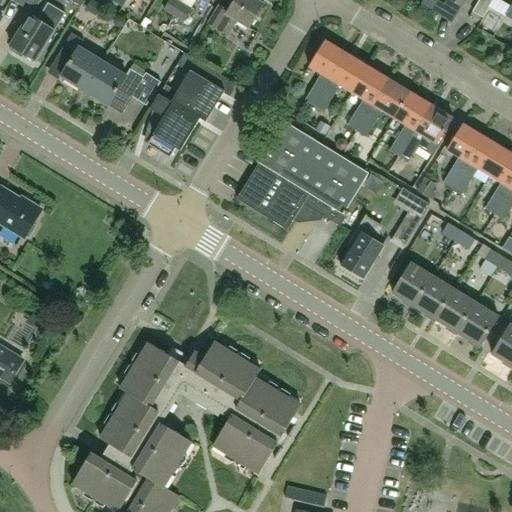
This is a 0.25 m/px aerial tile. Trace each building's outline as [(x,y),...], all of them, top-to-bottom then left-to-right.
[(24,0),(21,6),(32,12),(33,13),(34,11),(40,0),(24,0)] [(174,15),(181,3),(175,0),(169,0),(164,9),(174,15)] [(182,0),(181,3),(191,9),(196,0),(202,0),(208,3),(210,0),(182,0)] [(208,24),(227,36),(236,21),(249,28),(264,4),(257,0),(234,0),(228,11),(219,5),(208,24)] [(480,0),(473,13),(484,20),(496,0),(480,0)] [(11,46),(9,49),(21,57),(23,53),(36,61),(55,30),(65,14),(48,3),(40,15),(38,20),(30,15),(29,15),(10,45),(11,46)] [(184,21),(191,9),(181,3),(174,15),(184,21)] [(85,92),(103,62),(80,48),(84,41),(71,33),(60,53),(71,60),(61,77),(85,92)] [(314,106),(347,54),(326,41),(309,68),(320,75),(304,100),(314,106)] [(347,54),(314,106),(324,112),(339,87),(351,94),(367,66),(347,54)] [(215,85),(221,75),(198,61),(191,73),(213,87),(215,85)] [(103,62),(85,92),(109,106),(119,89),(146,106),(161,82),(146,73),(144,77),(130,69),(126,76),(103,62)] [(357,130),(388,79),(367,66),(351,94),(363,101),(348,126),(356,131),(357,130)] [(150,140),(148,144),(170,158),(176,148),(176,147),(181,149),(200,118),(201,119),(206,122),(212,112),(225,91),(215,85),(213,87),(191,73),(188,78),(179,93),(166,84),(151,108),(164,117),(156,130),(150,140)] [(388,79),(357,130),(356,131),(366,137),(381,112),(393,120),(410,92),(388,79)] [(399,157),(431,105),(410,92),(393,120),(405,126),(390,151),(399,157)] [(443,134),(453,118),(431,105),(399,157),(408,163),(417,147),(432,156),(446,136),(443,134)] [(260,162),(237,199),(287,230),(293,220),(304,203),(324,215),(339,225),(340,225),(345,217),(347,218),(349,214),(344,211),(367,174),(281,122),(258,161),(260,162)] [(453,189),(484,137),(463,124),(447,152),(458,159),(443,183),(453,189)] [(489,177),(505,150),(484,137),(453,189),(462,195),(477,170),(489,177)] [(495,215),(511,186),(511,153),(505,150),(489,177),(501,184),(485,209),(495,215)] [(415,196),(426,201),(432,185),(421,181),(415,196)] [(511,186),(495,215),(504,220),(511,206),(511,186)] [(0,222),(24,237),(41,209),(30,202),(28,204),(2,188),(1,190),(0,189),(0,222)] [(391,240),(404,247),(421,220),(408,212),(406,215),(391,240)] [(381,227),(365,217),(348,243),(352,245),(341,263),(350,269),(349,271),(361,278),(362,276),(363,277),(383,246),(373,240),(381,227)] [(455,241),(461,231),(448,223),(442,233),(455,241)] [(461,231),(455,241),(469,250),(475,240),(461,231)] [(503,248),(511,253),(511,239),(509,238),(503,248)] [(476,255),(484,260),(491,249),(483,244),(476,255)] [(498,268),(504,257),(491,249),(484,260),(498,268)] [(511,262),(504,257),(498,268),(511,276),(511,262)] [(413,308),(433,277),(411,263),(391,294),(413,308)] [(433,277),(413,308),(435,322),(455,290),(433,277)] [(457,335),(477,304),(455,290),(435,322),(457,335)] [(477,304),(457,335),(479,349),(498,317),(477,304)] [(491,357),(511,370),(511,325),(491,357)] [(92,453),(73,484),(74,485),(119,511),(121,510),(123,511),(171,511),(182,495),(166,486),(194,441),(164,422),(170,412),(182,392),(212,411),(219,416),(221,412),(231,418),(214,445),(215,445),(260,473),(265,465),(272,454),(286,431),(294,418),(301,405),(256,377),(261,370),(215,341),(206,357),(196,351),(187,365),(149,342),(121,388),(129,393),(101,438),(110,444),(101,459),(92,453)] [(0,361),(0,360),(0,375),(10,381),(24,359),(7,349),(0,361)]
